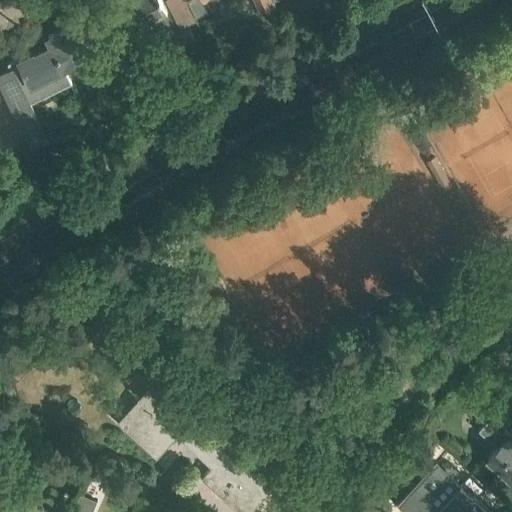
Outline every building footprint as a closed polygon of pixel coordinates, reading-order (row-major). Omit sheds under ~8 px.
[(124,0),(128,8),(114,15),(124,36),(140,29),(137,23),(153,16),(160,31),(162,29),(164,33),(168,31),(169,34),(170,33),(180,54),(186,51),(184,48),(197,42),(186,21),(176,25),(163,0),(124,0)] [(206,0),(210,9),(228,0),(255,0),(260,10),(275,2),(273,0),(206,0)] [(102,47),(86,55),(82,45),(85,44),(83,41),(75,23),(49,36),(53,44),(54,44),(65,66),(78,60),(85,72),(90,70),(98,87),(104,84),(109,92),(121,85),(102,47)] [(73,82),(65,66),(54,44),(53,44),(35,53),(33,49),(8,61),(11,67),(0,72),(0,82),(31,148),(50,139),(32,101),(73,82)] [(420,117),(414,106),(394,117),(393,118),(399,128),(400,127),(420,117)] [(447,303),(443,295),(431,301),(436,310),(447,303)] [(511,345),(511,330),(509,330),(499,341),(491,351),(509,355),(511,345)] [(124,426),(125,426),(127,424),(150,445),(153,447),(157,447),(161,446),(164,444),(175,432),(177,434),(180,432),(214,463),(201,476),(222,495),(240,511),(249,511),(286,473),(232,422),(221,433),(200,414),(201,412),(198,409),(197,410),(189,403),(199,392),(169,364),(138,398),(144,403),(124,426)] [(511,406),(490,389),(472,410),(485,421),(479,428),(498,445),(489,454),(504,469),(511,475),(511,432),(510,431),(510,432),(502,424),(511,412),(511,406)] [(411,511),(491,511),(494,509),(438,461),(400,502),(411,511)] [(74,510),(73,511),(91,511),(97,499),(82,492),(74,510)] [(339,511),(382,511),(370,500),(368,502),(358,493),(340,511),(339,511)]
